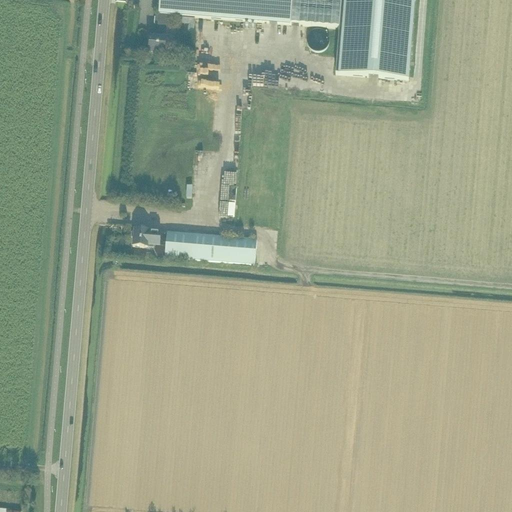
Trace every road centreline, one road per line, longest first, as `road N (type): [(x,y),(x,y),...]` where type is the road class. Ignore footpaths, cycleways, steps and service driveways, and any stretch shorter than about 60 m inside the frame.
road 1 (track): [(423,0),(416,94),(236,77),(229,162),(212,179),(207,223),(86,212)]
road 2 (tertiary): [(60,511),(105,0)]
road 3 (track): [(207,223),(263,236),(280,269),(511,288)]
road 4 (track): [(436,0),(424,115),(293,106)]
road 5 (track): [(306,271),(304,290),(511,307)]
